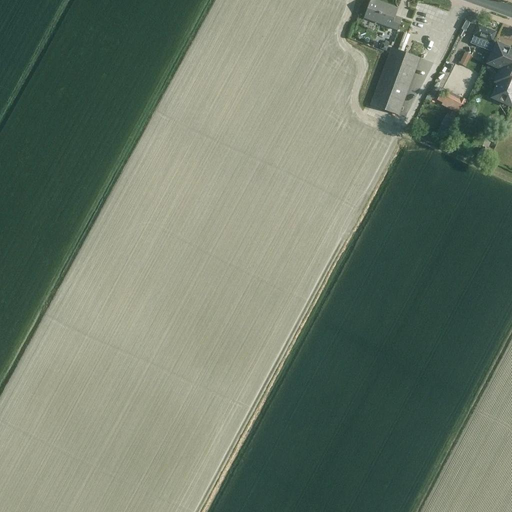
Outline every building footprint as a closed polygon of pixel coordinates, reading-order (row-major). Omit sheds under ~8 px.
[(397,9),(373,0),(369,0),(363,17),(398,30),(402,19),(395,16),(397,9)] [(492,41),(496,32),(478,25),(470,44),(490,51),(491,48),(494,42),(492,41)] [(492,97),(511,106),(511,105),(511,49),(497,43),(488,63),(501,69),(496,82),(494,86),(497,87),(492,97)] [(370,105),(398,115),(419,58),(391,47),(370,105)] [(460,62),(466,65),(472,54),(466,51),(460,62)] [(442,92),(437,101),(442,104),(441,106),(456,113),(457,112),(459,113),(459,114),(466,101),(461,98),(460,101),(442,92)] [(507,133),(511,122),(511,112),(502,131),(507,133)] [(449,128),(454,120),(445,116),(441,124),(449,128)] [(479,152),(479,154),(481,157),(489,161),(492,153),(484,150),(481,150),(479,152)]
